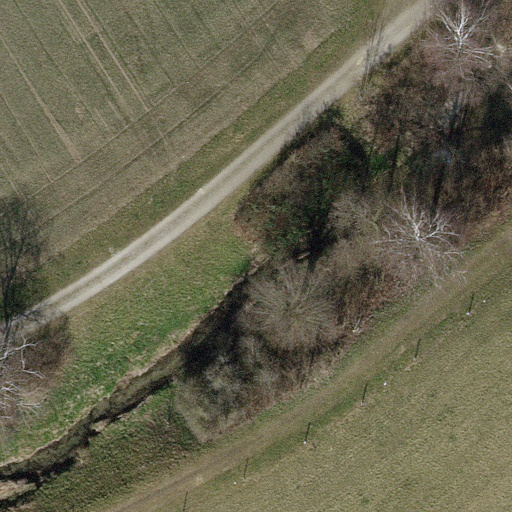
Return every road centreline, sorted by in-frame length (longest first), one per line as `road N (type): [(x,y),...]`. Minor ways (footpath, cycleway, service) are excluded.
road 1 (track): [(423,0),(139,259),(0,334)]
road 2 (track): [(129,511),(329,404),(511,251)]
